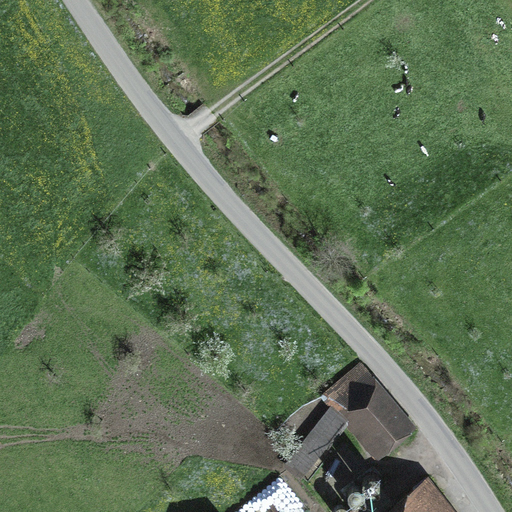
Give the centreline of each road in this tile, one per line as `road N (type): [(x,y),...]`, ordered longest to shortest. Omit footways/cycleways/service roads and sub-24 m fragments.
road 1 (unclassified): [(492,511),(410,394),(175,140),(79,0)]
road 2 (track): [(365,0),(175,140)]
